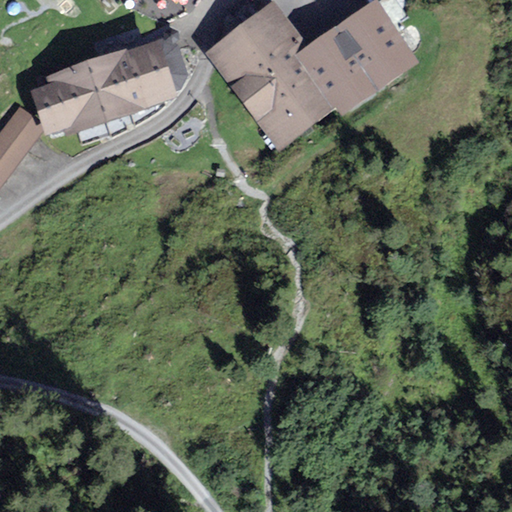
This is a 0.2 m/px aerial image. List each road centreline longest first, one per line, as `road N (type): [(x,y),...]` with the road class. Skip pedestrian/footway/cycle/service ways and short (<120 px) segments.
road 1 (track): [(214,511),(126,424),(0,379)]
road 2 (track): [(0,220),(158,124),(201,78)]
